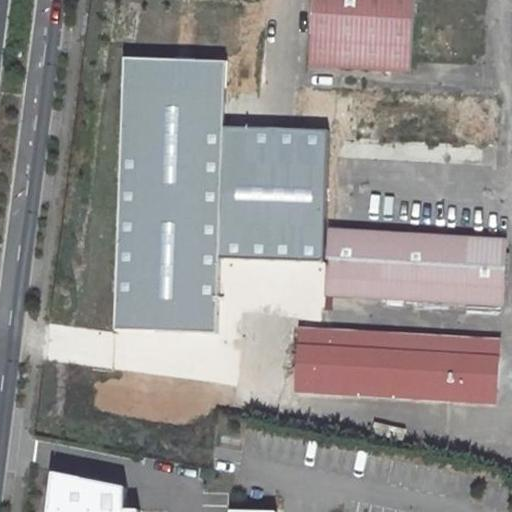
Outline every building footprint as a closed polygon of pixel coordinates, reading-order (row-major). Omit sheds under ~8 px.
[(408,76),(411,0),(309,0),(306,70),(408,76)] [(429,0),(427,62),(460,64),(461,0),(429,0)] [(103,46),(87,319),(205,326),(206,248),(314,250),(314,240),(318,119),(209,115),(209,48),(103,46)] [(314,250),(312,280),(328,281),(328,284),(502,290),(505,244),(330,236),(330,241),(314,240),(314,250)] [(299,389),(497,397),(499,362),(301,354),(299,389)] [(29,471),(26,511),(112,511),(113,483),(29,471)]
